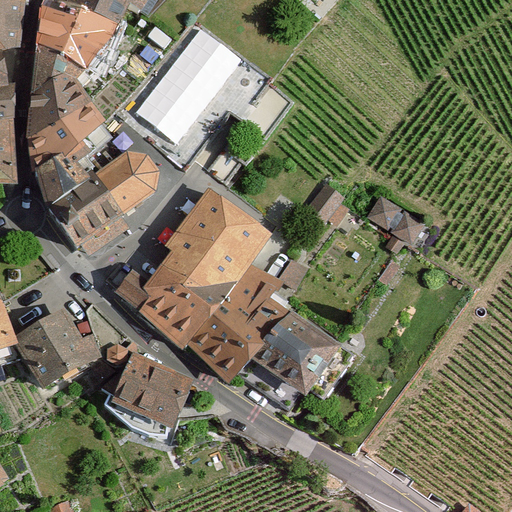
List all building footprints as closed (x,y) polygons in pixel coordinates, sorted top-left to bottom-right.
[(128,7),(131,0),(66,0),(65,1),(120,26),(128,7)] [(131,0),(128,7),(148,15),(152,17),(166,0),(131,0)] [(0,50),(1,50),(19,48),(27,2),(0,1),(0,50)] [(37,178),(42,174),(66,160),(106,122),(109,119),(78,86),(120,26),(65,1),(48,6),(32,142),(37,178)] [(6,92),(0,92),(0,206),(3,206),(11,192),(10,91),(6,92)] [(66,160),(42,174),(51,209),(95,177),(128,152),(106,122),(66,160)] [(128,152),(95,177),(124,216),(158,192),(161,171),(149,155),(128,152)] [(124,216),(95,177),(51,209),(86,258),(131,226),(124,216)] [(320,228),(341,199),(324,186),(303,215),(320,228)] [(258,258),(273,238),(211,190),(165,249),(172,254),(150,283),(143,291),(153,298),(140,314),(187,350),(258,258)] [(368,214),(413,245),(428,224),(382,193),(368,214)] [(252,361),(290,311),(304,293),(258,258),(187,350),(233,385),(252,361)] [(143,291),(150,283),(134,271),(115,296),(140,314),(153,298),(143,291)] [(0,357),(16,352),(0,307),(0,357)] [(302,400),(341,350),(290,311),(252,361),(302,400)] [(107,361),(92,337),(82,343),(64,312),(12,343),(46,398),(107,361)] [(170,436),(192,387),(130,361),(109,410),(170,436)] [(0,485),(8,479),(0,463),(0,485)] [(73,511),(68,502),(51,509),(51,511),(73,511)] [(482,511),(470,503),(463,511),(482,511)]
